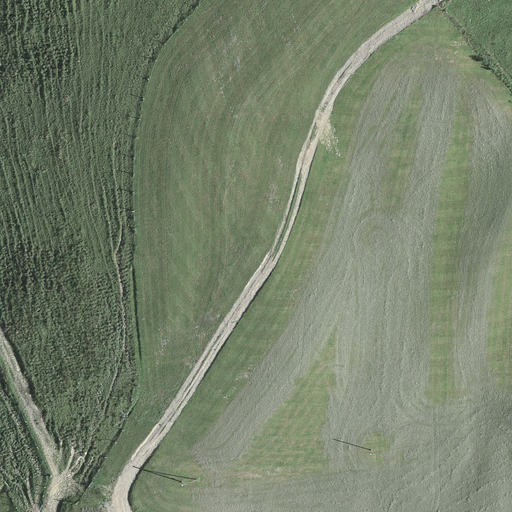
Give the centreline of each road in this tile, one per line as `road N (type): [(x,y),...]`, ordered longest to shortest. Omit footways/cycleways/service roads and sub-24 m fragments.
road 1 (track): [(435,0),(343,72),(268,268),(131,475),(122,511)]
road 2 (track): [(105,511),(65,471),(0,329)]
